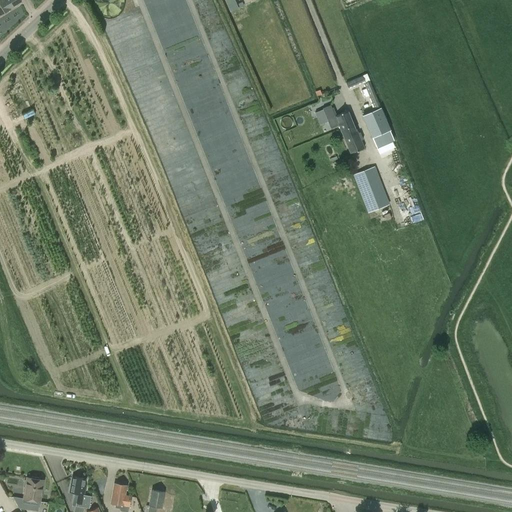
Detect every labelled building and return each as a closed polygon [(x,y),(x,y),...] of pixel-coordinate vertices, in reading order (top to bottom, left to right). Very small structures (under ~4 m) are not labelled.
[(21,1),(20,0),(0,0),(0,15),(10,9),(9,9),(21,1)] [(235,0),(225,0),(230,11),(238,8),(235,0)] [(364,80),(362,75),(346,82),(348,87),(364,80)] [(368,81),(364,83),(375,108),(379,106),(368,81)] [(364,148),(361,140),(363,139),(360,132),(358,133),(348,110),(335,116),(330,105),(322,108),(331,128),(338,125),(350,153),(364,148)] [(371,138),(372,137),(377,147),(394,140),(389,130),(390,129),(381,108),(363,116),(362,117),(371,138)] [(337,159),(336,156),(330,158),(331,159),(326,160),(327,165),(333,163),(332,161),(337,159)] [(368,213),(375,210),(389,204),(374,166),(353,174),(368,213)] [(372,219),(375,227),(387,222),(384,215),(372,219)] [(23,498),(14,496),(20,508),(38,511),(39,501),(43,480),(38,479),(38,477),(31,476),(30,477),(27,477),(26,479),(24,480),(23,486),(25,488),(23,498)] [(78,493),(76,502),(74,511),(78,511),(82,511),(84,507),(89,508),(91,496),(84,494),(85,485),(84,485),(85,478),(72,476),(70,491),(78,493)] [(130,496),(125,495),(127,485),(114,483),(110,503),(129,506),(130,496)] [(155,511),(157,506),(162,507),(164,492),(151,490),(149,506),(146,505),(145,511),(155,511)]
